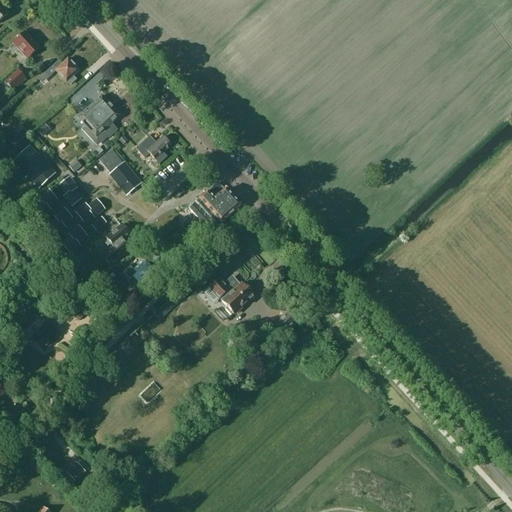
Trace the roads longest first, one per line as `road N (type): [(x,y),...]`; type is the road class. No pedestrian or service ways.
road 1 (tertiary): [(511,487),(260,200)]
road 2 (residential): [(0,451),(260,200)]
road 3 (tertiary): [(260,200),(76,0)]
